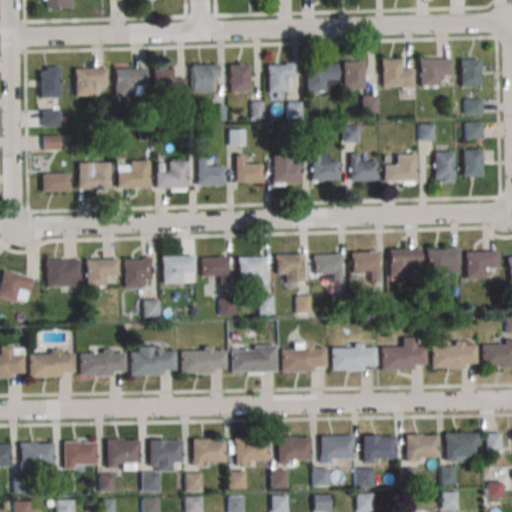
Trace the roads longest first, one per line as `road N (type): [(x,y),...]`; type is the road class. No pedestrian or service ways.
road 1 (residential): [(14,225),(498,213),(511,192),(510,64),(500,35)]
road 2 (residential): [(0,409),(511,400)]
road 3 (residential): [(8,39),(485,27),(500,35)]
road 4 (residential): [(14,225),(7,0)]
